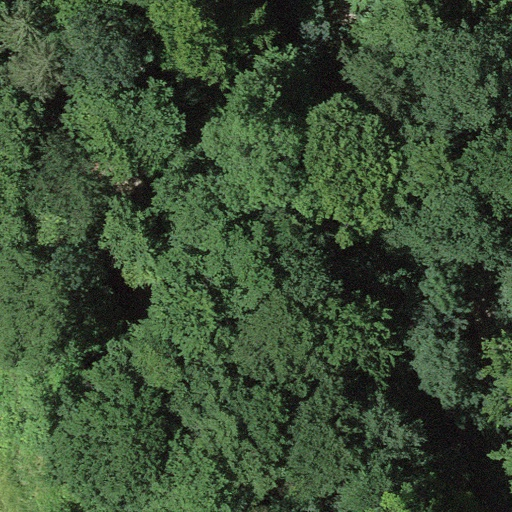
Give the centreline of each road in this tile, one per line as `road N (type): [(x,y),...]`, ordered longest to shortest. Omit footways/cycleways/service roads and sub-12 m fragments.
road 1 (track): [(93,0),(99,275),(182,511)]
road 2 (track): [(511,397),(357,44),(329,0)]
